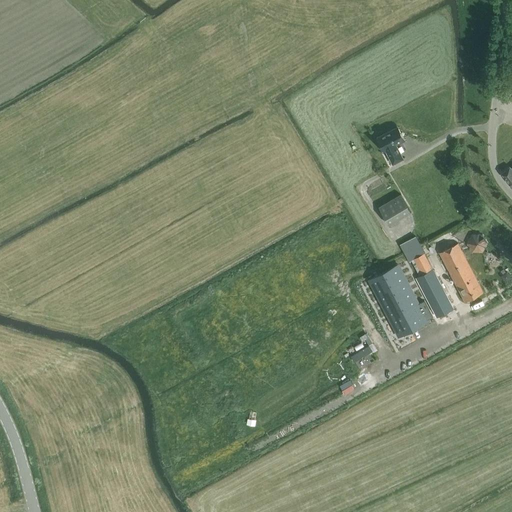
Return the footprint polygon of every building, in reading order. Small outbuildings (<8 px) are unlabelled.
[(377,138),(384,151),(386,150),(393,164),(403,158),(396,145),(405,140),(398,127),(377,138)] [(510,167),(502,173),(511,186),(511,168),(511,169),(510,167)] [(411,212),(401,194),(379,207),(389,225),(411,212)] [(414,228),(409,217),(390,226),(396,237),(414,228)] [(482,233),(471,233),(467,243),(472,252),(482,252),(487,242),(482,233)] [(465,302),(483,292),(458,243),(439,252),(465,302)] [(372,278),(368,280),(398,336),(401,335),(428,321),(427,319),(433,317),(424,300),(419,303),(399,264),(396,265),(372,278)] [(420,276),(417,278),(428,299),(437,317),(453,308),(433,269),(420,276)]
